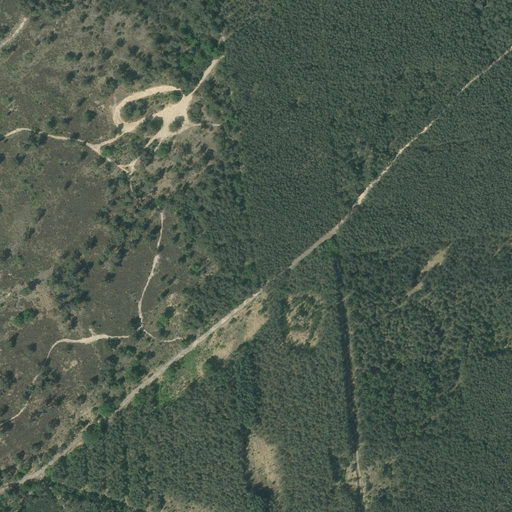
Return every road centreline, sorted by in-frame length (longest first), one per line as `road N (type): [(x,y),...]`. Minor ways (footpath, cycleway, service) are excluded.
road 1 (track): [(262,286),(37,474),(0,491)]
road 2 (track): [(338,225),(362,511)]
road 3 (track): [(338,225),(403,147),(511,44)]
road 4 (track): [(236,121),(262,286)]
road 5 (track): [(236,121),(218,0)]
road 6 (track): [(37,474),(151,511)]
